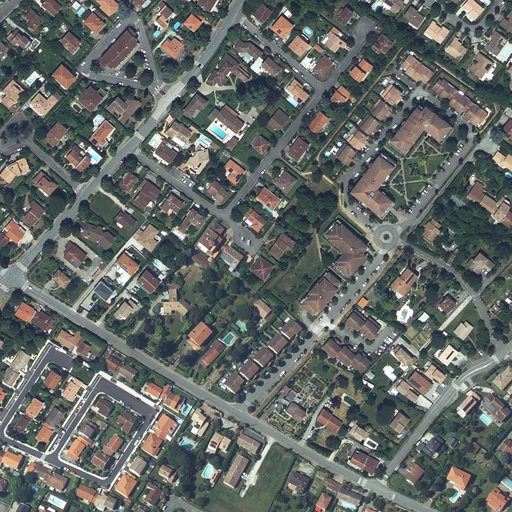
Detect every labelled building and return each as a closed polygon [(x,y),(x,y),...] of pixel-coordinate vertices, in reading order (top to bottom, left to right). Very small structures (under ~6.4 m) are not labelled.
[(45,0),(42,4),(55,15),(62,7),(54,0),(45,0)] [(115,0),(96,0),(98,1),(96,4),(108,14),(118,3),(115,0)] [(208,10),(214,0),(198,0),(197,2),(208,10)] [(252,15),(257,18),(262,22),(273,8),(263,0),(252,15)] [(382,0),(392,6),(394,5),(399,8),(404,1),(403,0),(382,0)] [(472,0),(468,0),(462,7),(465,10),(466,9),(470,13),(469,14),(474,20),(483,10),(472,0)] [(72,6),(77,10),(81,5),(76,1),(72,6)] [(404,1),(399,8),(402,11),(407,4),(404,1)] [(174,10),(167,2),(160,9),(163,12),(160,14),(155,18),(163,27),(168,22),(165,19),(174,10)] [(337,17),(345,23),(352,14),(354,11),(347,5),(345,8),(342,6),(337,12),(340,14),(337,17)] [(410,5),(403,14),(410,19),(409,21),(414,24),(415,22),(418,25),(424,17),(416,12),(417,10),(410,5)] [(41,17),(31,8),(25,15),(31,20),(27,24),(34,30),(41,22),(39,20),(41,17)] [(92,9),(84,18),(96,29),(104,20),(92,9)] [(195,10),(185,23),(194,30),(198,24),(200,25),(205,18),(195,10)] [(505,19),(500,25),(511,33),(511,11),(508,16),(511,18),(508,21),(505,19)] [(277,31),(284,36),(294,23),(283,14),(272,28),(277,31)] [(432,20),(426,28),(429,30),(429,34),(440,41),(448,30),(442,25),(440,28),(439,29),(436,27),(436,25),(435,24),(436,23),(432,20)] [(134,31),(128,26),(96,60),(97,61),(95,63),(100,68),(105,62),(109,66),(111,64),(114,67),(118,63),(116,61),(130,46),(132,47),(137,42),(134,39),(136,37),(132,33),(134,31)] [(17,29),(16,30),(25,37),(26,36),(17,29)] [(343,46),(345,43),(347,41),(331,29),(327,33),(331,36),(326,43),(335,51),(341,44),(343,46)] [(16,44),(18,41),(28,49),(34,42),(26,36),(25,37),(16,30),(13,34),(11,33),(8,37),(13,41),(16,44)] [(67,31),(59,40),(72,52),(76,47),(74,46),(78,41),(67,31)] [(379,34),(372,43),(375,45),(373,47),(379,52),(381,50),(384,52),(393,41),(381,31),(379,34)] [(489,44),(486,48),(494,54),(497,51),(500,51),(508,40),(496,32),(492,38),(494,39),(496,40),(494,42),(492,42),(490,45),(489,44)] [(296,49),(302,54),(310,43),(298,34),(290,44),(296,49)] [(454,36),(446,48),(453,53),(452,55),(457,59),(465,48),(460,44),(461,43),(457,40),(458,39),(454,36)] [(166,37),(159,46),(173,57),(183,45),(173,37),(170,41),(166,37)] [(0,59),(10,48),(0,40),(0,59)] [(248,43),(241,43),(238,41),(232,48),(238,52),(245,51),(255,59),(260,52),(248,43)] [(186,44),(184,47),(192,53),(194,50),(186,44)] [(313,48),(319,52),(322,48),(316,44),(313,48)] [(319,63),(315,68),(323,74),(332,63),(334,61),(324,53),(317,62),(319,63)] [(409,54),(402,64),(408,68),(405,72),(408,73),(415,79),(417,81),(419,78),(425,83),(433,72),(409,54)] [(474,63),(470,70),(481,78),(486,72),(488,73),(494,64),(479,54),(475,59),(479,62),(477,65),(474,63)] [(223,79),(222,78),(227,70),(231,72),(235,68),(237,65),(224,55),(216,67),(218,69),(216,72),(213,70),(206,81),(211,85),(213,82),(216,84),(217,84),(217,85),(218,85),(219,85),(219,84),(220,84),(223,79)] [(307,67),(312,59),(306,56),(302,64),(307,67)] [(266,57),(260,65),(273,76),(279,68),(266,57)] [(125,61),(128,66),(134,62),(131,58),(125,61)] [(352,67),(349,71),(359,79),(366,69),(369,70),(373,65),(363,58),(358,64),(356,62),(352,67)] [(60,61),(52,71),(61,79),(60,80),(65,85),(75,74),(60,61)] [(235,68),(231,72),(246,83),(249,79),(246,77),(248,74),(240,69),(238,70),(235,68)] [(18,82),(13,78),(12,78),(2,89),(6,93),(1,98),(8,105),(13,99),(12,98),(17,92),(16,91),(19,88),(16,85),(18,82)] [(302,86),(292,78),(285,87),(293,94),(292,96),(299,102),(307,93),(300,88),(302,86)] [(439,79),(433,86),(441,93),(439,95),(442,97),(445,99),(447,97),(451,100),(448,103),(453,107),(454,106),(456,109),(460,113),(463,110),(467,113),(464,116),(466,118),(469,119),(472,121),(475,124),(476,125),(479,122),(481,123),(488,114),(444,78),(442,81),(439,79)] [(336,87),(328,98),(339,106),(346,96),(348,97),(353,90),(348,86),(347,88),(341,84),(337,89),(336,87)] [(391,84),(382,96),(392,104),(395,101),(397,103),(399,101),(401,98),(402,97),(400,95),(402,92),(391,84)] [(90,85),(81,95),(85,99),(83,101),(91,108),(103,95),(104,96),(107,92),(101,86),(97,90),(96,88),(95,90),(90,85)] [(46,109),(57,97),(52,92),(46,98),(39,91),(32,99),(34,102),(33,103),(39,110),(43,106),(46,109)] [(195,106),(198,103),(203,107),(205,104),(207,102),(199,95),(195,100),(193,99),(183,110),(190,115),(194,110),(193,109),(195,106)] [(119,96),(108,108),(112,112),(116,108),(123,114),(119,118),(123,122),(134,110),(132,107),(136,108),(141,102),(139,98),(130,97),(126,101),(119,96)] [(380,98),(370,111),(381,119),(383,116),(386,118),(390,112),(388,110),(390,107),(380,98)] [(392,140),(390,143),(404,153),(406,151),(424,127),(437,137),(436,138),(439,140),(441,138),(443,139),(448,133),(449,134),(453,130),(452,129),(453,126),(443,118),(444,117),(439,114),(438,115),(433,111),(435,110),(430,106),(429,108),(425,104),(421,109),(417,106),(405,121),(404,120),(402,123),(403,124),(399,129),(398,128),(396,131),(397,132),(391,140),(392,140)] [(226,106),(224,109),(237,119),(239,116),(226,106)] [(511,117),(511,109),(508,106),(502,112),(511,119),(504,127),(511,134),(510,137),(511,138),(511,119),(511,117)] [(224,109),(221,113),(216,109),(209,118),(214,122),(216,118),(237,135),(245,125),(237,119),(224,109)] [(266,122),(276,130),(281,124),(287,116),(278,109),(266,122)] [(317,114),(309,125),(317,131),(326,120),(327,121),(330,117),(320,109),(318,111),(317,113),(317,114)] [(368,113),(359,126),(369,134),(372,131),(374,132),(379,126),(377,125),(379,121),(368,113)] [(111,144),(107,140),(105,139),(114,128),(106,120),(89,140),(97,147),(100,143),(102,146),(106,149),(111,144)] [(174,138),(176,135),(185,141),(191,131),(182,125),(183,125),(175,120),(169,128),(168,127),(165,132),(174,138)] [(68,130),(59,121),(48,134),(51,136),(48,140),(52,144),(55,141),(57,142),(68,130)] [(357,128),(347,140),(358,149),(360,146),(363,147),(364,146),(366,143),(367,141),(365,139),(367,136),(357,128)] [(259,135),(252,145),(261,152),(266,145),(268,142),(259,135)] [(236,140),(232,136),(228,142),(227,141),(225,143),(230,148),(236,140)] [(291,150),(288,153),(298,161),(301,158),(299,156),(308,144),(299,137),(294,144),(290,149),(291,150)] [(162,141),(155,151),(163,157),(171,162),(178,152),(162,141)] [(345,143),(335,155),(346,163),(348,160),(351,162),(352,161),(355,157),(355,156),(353,154),(356,151),(345,143)] [(191,154),(184,163),(187,163),(188,168),(188,171),(198,170),(207,157),(204,155),(207,151),(197,145),(193,150),(191,149),(190,151),(191,154)] [(506,157),(498,150),(492,158),(501,165),(502,164),(511,171),(511,155),(509,153),(506,157)] [(384,153),(382,151),(373,162),(372,160),(368,165),(370,166),(366,172),(364,171),(362,173),(364,175),(352,189),(356,192),(355,194),(360,198),(361,197),(364,199),(362,201),(366,205),(367,204),(378,212),(377,213),(382,217),(395,202),(384,194),(385,193),(382,191),(376,187),(379,182),(380,183),(385,177),(386,178),(389,174),(389,173),(396,163),(388,157),(389,155),(385,152),(384,153)] [(70,152),(66,156),(77,166),(76,167),(80,171),(91,159),(87,155),(84,158),(77,152),(74,155),(70,152)] [(28,166),(24,156),(17,161),(18,163),(16,164),(14,162),(11,164),(11,165),(10,166),(8,166),(5,169),(6,170),(5,172),(3,171),(0,174),(8,181),(15,173),(20,172),(22,170),(21,169),(22,169),(28,166)] [(227,176),(235,181),(242,172),(244,169),(228,158),(223,165),(230,171),(227,176)] [(275,176),(273,178),(287,189),(296,177),(282,167),(275,176)] [(129,170),(120,182),(130,189),(139,177),(129,170)] [(42,172),(33,181),(40,188),(42,185),(51,193),(58,186),(52,181),(49,183),(43,177),(46,175),(42,172)] [(210,177),(206,182),(209,184),(204,191),(210,194),(219,200),(225,191),(219,186),(220,184),(210,177)] [(141,185),(144,187),(135,200),(147,209),(153,200),(150,198),(152,195),(156,197),(161,190),(148,180),(146,179),(141,185)] [(262,187),(256,194),(273,207),(281,197),(265,183),(262,187)] [(483,183),(472,198),(475,201),(477,199),(490,210),(489,211),(509,227),(511,222),(511,213),(505,208),(508,205),(498,197),(495,200),(488,195),(489,193),(488,192),(490,189),(483,183)] [(42,185),(40,188),(49,196),(51,193),(42,185)] [(174,191),(159,210),(165,215),(168,210),(175,215),(186,201),(177,194),(174,191)] [(36,203),(24,217),(33,224),(38,219),(37,218),(44,210),(36,203)] [(250,205),(244,212),(247,214),(254,219),(251,223),(259,229),(267,217),(250,205)] [(400,206),(395,211),(400,215),(405,211),(400,206)] [(194,207),(181,226),(186,230),(194,219),(202,224),(207,216),(197,209),(194,207)] [(121,211),(115,219),(118,221),(129,230),(137,222),(126,212),(124,214),(121,211)] [(347,277),(363,257),(361,255),(365,250),(363,248),(365,245),(362,242),(363,241),(357,236),(358,235),(353,231),(353,232),(337,218),(324,233),(335,242),(343,249),(341,251),(343,252),(336,260),(336,259),(332,264),(347,277)] [(428,227),(423,232),(434,241),(445,227),(433,218),(431,221),(430,220),(426,225),(428,227)] [(18,228),(20,226),(12,220),(7,226),(10,229),(5,234),(2,232),(0,234),(0,241),(4,245),(10,239),(9,238),(11,236),(18,242),(25,234),(18,228)] [(210,257),(214,260),(220,252),(215,250),(222,239),(219,237),(224,230),(217,225),(214,223),(199,245),(212,254),(210,257)] [(98,228),(88,224),(85,230),(91,232),(89,236),(97,240),(98,237),(101,239),(100,241),(109,248),(113,243),(113,242),(116,238),(108,232),(104,232),(103,231),(104,228),(100,227),(98,228)] [(152,239),(158,232),(150,225),(143,232),(139,229),(132,236),(141,244),(142,243),(147,247),(149,245),(152,248),(156,243),(152,239)] [(281,231),(274,241),(275,242),(273,245),(270,250),(280,257),(289,245),(292,247),(296,242),(281,231)] [(97,240),(89,236),(88,238),(100,244),(107,249),(109,248),(100,241),(101,239),(98,237),(97,240)] [(84,252),(70,240),(65,246),(68,248),(70,250),(66,254),(65,256),(76,266),(81,261),(78,258),(84,252)] [(234,249),(230,246),(223,257),(233,264),(232,266),(236,268),(245,256),(234,249)] [(457,247),(450,256),(454,258),(461,250),(457,247)] [(126,250),(116,260),(131,274),(139,266),(131,257),(132,255),(126,250)] [(206,272),(211,264),(191,251),(186,258),(206,272)] [(87,255),(84,252),(78,258),(81,261),(87,255)] [(494,265),(479,252),(473,260),(474,261),(469,267),(477,273),(481,269),(479,268),(482,264),(484,266),(489,270),(494,265)] [(265,279),(274,267),(262,258),(260,260),(253,270),(265,279)] [(473,260),(471,258),(466,264),(469,267),(474,261),(473,260)] [(96,280),(107,264),(103,261),(92,278),(96,280)] [(399,274),(391,284),(397,289),(398,287),(406,294),(414,284),(412,282),(419,274),(408,266),(400,275),(399,274)] [(60,268),(53,275),(65,286),(71,279),(60,268)] [(160,282),(147,270),(138,280),(151,292),(160,282)] [(341,282),(327,270),(300,302),(314,314),(341,282)] [(114,291),(101,280),(95,287),(108,298),(114,291)] [(511,291),(507,287),(500,295),(511,305),(511,291)] [(192,308),(182,300),(179,304),(177,304),(177,302),(179,302),(178,292),(171,292),(171,304),(163,305),(164,314),(171,313),(171,311),(178,310),(177,312),(184,318),(192,308)] [(441,296),(435,303),(438,305),(440,303),(449,310),(456,302),(447,294),(444,298),(441,296)] [(506,325),(511,318),(511,310),(499,299),(489,310),(506,325)] [(139,307),(130,300),(127,303),(125,301),(114,315),(119,319),(123,315),(125,317),(133,307),(136,310),(139,307)] [(268,307),(260,300),(250,311),(256,317),(259,314),(265,320),(273,312),(268,307)] [(28,304),(23,301),(15,313),(26,320),(28,318),(30,320),(36,310),(28,305),(28,304)] [(375,321),(375,322),(374,322),(369,317),(366,319),(355,309),(347,319),(350,321),(348,324),(354,329),(356,327),(359,329),(361,326),(364,329),(362,331),(368,336),(370,334),(372,336),(381,327),(377,324),(378,323),(375,321)] [(53,317),(41,310),(40,313),(36,310),(30,320),(29,321),(33,323),(35,320),(47,326),(53,317)] [(430,317),(425,313),(420,318),(425,322),(430,317)] [(55,319),(53,317),(47,326),(50,328),(55,319)] [(465,323),(462,321),(455,332),(465,339),(472,330),(470,329),(473,325),(467,320),(465,323)] [(299,333),(302,330),(292,321),(289,324),(288,323),(285,326),(286,327),(298,337),(300,334),(299,333)] [(232,324),(229,327),(236,333),(239,330),(232,324)] [(212,335),(202,325),(189,338),(194,342),(196,340),(202,345),(212,335)] [(286,327),(281,333),(291,341),(293,338),(295,339),(298,337),(286,327)] [(57,337),(71,346),(72,344),(75,346),(76,344),(81,337),(82,335),(77,332),(74,337),(62,329),(57,337)] [(287,343),(278,335),(273,341),(284,351),(287,348),(285,346),(287,343)] [(330,336),(321,347),(334,358),(336,355),(347,364),(349,362),(361,372),(371,361),(368,358),(369,357),(363,351),(361,354),(357,351),(355,354),(353,352),(354,350),(349,345),(347,347),(344,344),(341,346),(339,344),(341,343),(335,337),(333,339),(330,336)] [(79,346),(77,349),(87,355),(92,346),(83,341),(84,339),(81,337),(76,344),(79,346)] [(284,351),(273,341),(268,347),(277,355),(280,352),(282,354),(284,351)] [(226,349),(220,343),(203,360),(208,365),(209,366),(226,349)] [(459,351),(448,343),(438,357),(447,364),(455,354),(456,355),(459,351)] [(398,344),(391,351),(410,367),(416,360),(398,344)] [(33,354),(23,348),(13,363),(21,368),(22,367),(23,365),(25,366),(33,354)] [(263,348),(253,360),(263,369),(265,366),(267,367),(273,361),(271,360),(273,357),(263,348)] [(123,365),(110,356),(104,365),(114,371),(115,370),(119,372),(123,365)] [(249,361),(238,373),(248,382),(251,379),(253,380),(254,379),(256,377),(258,374),(257,373),(259,370),(249,361)] [(5,378),(13,384),(21,372),(19,371),(20,370),(21,368),(13,363),(11,366),(13,367),(8,374),(5,378)] [(441,384),(446,374),(430,364),(424,374),(441,384)] [(132,381),(138,372),(127,365),(126,367),(123,365),(119,372),(122,374),(122,375),(132,381)] [(503,390),(511,379),(511,374),(511,373),(511,368),(509,365),(501,374),(499,373),(493,380),(503,390)] [(48,375),(44,382),(52,387),(60,374),(52,369),(48,375)] [(371,379),(375,375),(369,370),(365,374),(371,379)] [(415,370),(407,380),(423,393),(426,389),(425,388),(430,382),(415,370)] [(234,373),(224,385),(234,394),(237,391),(238,392),(244,386),(242,385),(244,382),(234,373)] [(74,380),(72,378),(63,392),(70,396),(72,392),(74,390),(75,391),(82,380),(76,377),(74,380)] [(415,396),(407,389),(410,387),(402,380),(396,388),(411,401),(415,396)] [(163,390),(163,391),(151,383),(146,392),(157,399),(159,396),(162,398),(163,398),(167,390),(165,389),(163,390)] [(176,394),(174,397),(170,394),(171,392),(167,390),(163,398),(162,398),(165,400),(164,401),(169,404),(168,406),(175,410),(182,398),(176,394)] [(465,414),(480,398),(474,392),(464,403),(463,402),(458,407),(465,414)] [(511,413),(490,394),(482,403),(484,405),(500,420),(502,422),(511,413)] [(34,416),(44,401),(36,395),(28,407),(30,407),(29,409),(27,412),(34,416)] [(99,409),(96,413),(104,418),(111,408),(110,407),(110,406),(100,400),(96,407),(99,409)] [(299,405),(290,400),(285,409),(293,414),(292,415),(300,420),(306,411),(299,407),(299,405)] [(56,421),(58,422),(65,411),(56,405),(49,416),(48,415),(45,419),(47,420),(54,425),(56,421)] [(500,420),(484,405),(482,407),(498,422),(500,420)] [(324,407),(317,418),(338,431),(343,423),(331,416),(333,413),(324,407)] [(130,429),(137,419),(124,410),(117,420),(130,429)] [(199,415),(201,412),(197,410),(191,420),(197,423),(194,428),(199,431),(197,435),(201,437),(209,424),(204,422),(206,419),(199,415)] [(401,411),(391,424),(400,431),(405,424),(403,423),(408,416),(401,411)] [(34,416),(27,412),(26,413),(25,415),(22,413),(15,425),(24,430),(31,419),(32,419),(34,416)] [(164,439),(175,422),(164,415),(155,428),(157,430),(155,433),(164,439)] [(352,426),(349,431),(353,434),(354,432),(355,433),(355,435),(361,439),(364,435),(366,430),(355,423),(357,419),(354,417),(349,424),(352,426)] [(54,425),(47,420),(37,435),(46,441),(54,429),(52,428),(54,425)] [(87,420),(79,432),(82,434),(80,437),(85,440),(87,441),(97,426),(87,420)] [(117,451),(124,440),(114,433),(107,445),(105,444),(102,449),(110,455),(114,449),(117,451)] [(164,439),(155,433),(153,435),(151,434),(142,448),(153,455),(164,439)] [(221,434),(220,436),(216,434),(209,445),(217,450),(219,447),(226,451),(231,442),(225,438),(225,437),(221,434)] [(421,442),(416,449),(420,452),(422,449),(431,456),(443,441),(436,435),(427,446),(421,442)] [(78,456),(85,445),(83,443),(85,440),(80,437),(78,440),(77,439),(69,450),(78,456)] [(260,445),(245,437),(240,446),(255,454),(260,445)] [(455,449),(459,443),(452,437),(448,443),(455,449)] [(511,441),(509,439),(501,449),(511,457),(511,441)] [(477,454),(481,448),(477,445),(472,450),(477,454)] [(380,462),(357,448),(350,460),(373,473),(380,462)] [(7,449),(6,452),(3,450),(0,455),(0,463),(2,461),(2,460),(17,468),(22,458),(12,453),(13,452),(7,449)] [(78,456),(69,450),(67,453),(76,459),(78,456)] [(107,465),(111,459),(99,450),(92,461),(103,468),(105,464),(107,465)] [(248,461),(238,455),(223,482),(233,488),(248,461)] [(139,475),(146,464),(138,458),(130,469),(139,475)] [(416,461),(414,464),(423,471),(425,468),(416,461)] [(49,469),(37,463),(32,471),(44,478),(44,479),(46,480),(50,474),(50,472),(48,471),(49,469)] [(423,471),(414,464),(409,472),(412,474),(414,476),(410,482),(415,486),(425,472),(423,471)] [(177,475),(173,473),(176,469),(169,466),(166,469),(164,468),(160,475),(169,480),(168,481),(173,484),(177,475)] [(466,487),(471,476),(454,468),(449,478),(449,479),(457,482),(456,485),(461,487),(462,485),(466,487)] [(210,482),(214,484),(220,474),(216,471),(210,482)] [(54,476),(50,474),(46,480),(45,483),(50,485),(51,482),(63,487),(67,479),(55,473),(54,476)] [(115,488),(127,496),(137,482),(134,480),(135,478),(129,473),(127,476),(125,474),(115,488)] [(303,495),(309,482),(293,474),(288,482),(298,488),(297,492),(303,495)] [(0,486),(4,489),(8,481),(0,477),(0,486)] [(511,482),(505,478),(501,485),(511,490),(511,482)] [(341,488),(342,486),(329,479),(325,485),(339,492),(341,488)] [(81,484),(76,494),(94,503),(98,494),(98,493),(95,492),(96,490),(92,488),(91,490),(86,488),(87,487),(81,484)] [(165,496),(166,494),(151,485),(149,489),(152,491),(147,500),(156,506),(163,495),(165,496)] [(356,495),(341,488),(339,492),(337,497),(357,506),(361,497),(356,495)] [(505,498),(500,494),(499,496),(494,491),(491,494),(494,496),(491,499),(500,506),(497,509),(500,511),(508,502),(505,498)] [(98,494),(94,503),(98,505),(99,503),(113,509),(117,501),(103,494),(102,496),(98,494)] [(325,511),(332,500),(324,495),(317,506),(325,511)] [(487,499),(497,509),(500,506),(491,499),(489,497),(487,499)] [(18,511),(28,511),(31,507),(23,502),(18,511)]
